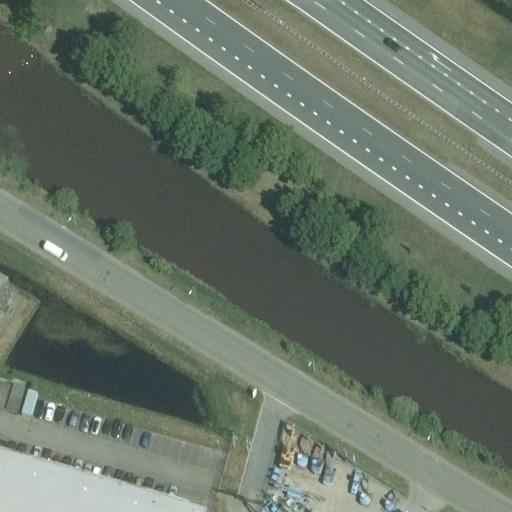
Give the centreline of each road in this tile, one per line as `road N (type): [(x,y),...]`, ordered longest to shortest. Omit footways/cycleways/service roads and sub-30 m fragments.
road 1 (unclassified): [(0,215),(485,511)]
road 2 (motorway): [(176,12),(511,234)]
road 3 (unknown): [(0,416),(241,485)]
road 4 (motorway): [(511,140),(313,0)]
